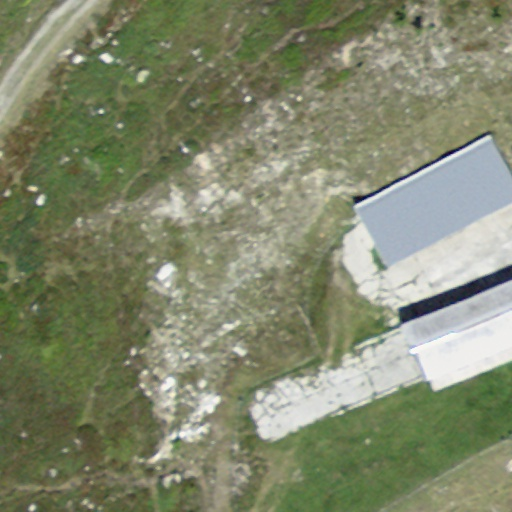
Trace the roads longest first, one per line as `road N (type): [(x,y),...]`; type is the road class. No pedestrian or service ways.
road 1 (track): [(0,101),(50,27),(79,0)]
road 2 (track): [(259,511),(318,398)]
